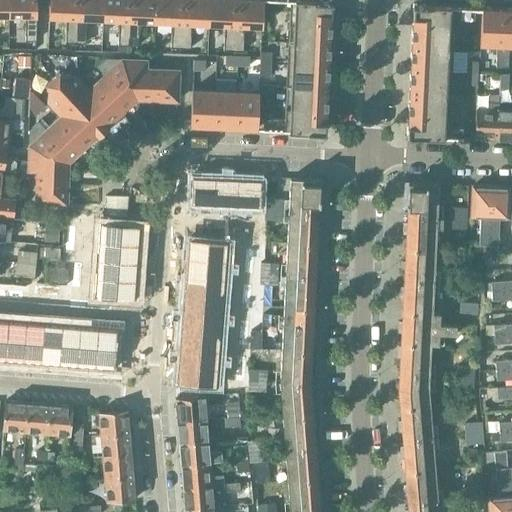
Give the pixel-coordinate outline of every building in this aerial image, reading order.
[(0,0),(0,14),(9,15),(8,0),(0,0)] [(36,28),(36,0),(8,0),(9,15),(25,15),(25,28),(36,28)] [(76,0),(49,0),(49,16),(66,16),(65,30),(75,30),(76,0)] [(103,0),(76,0),(75,30),(85,31),(86,17),(102,18),(103,0)] [(128,33),(129,0),(103,0),(102,18),(119,19),(118,32),(128,33)] [(155,21),(156,0),(129,0),(128,33),(138,33),(139,20),(155,21)] [(181,35),(182,0),(156,0),(155,21),(171,21),(171,35),(181,35)] [(208,23),(208,0),(182,0),(181,35),(191,35),(191,22),(208,23)] [(234,38),(235,0),(208,0),(208,23),(224,24),(224,37),(234,38)] [(262,0),(235,0),(234,38),(243,38),(244,25),(262,26),(262,0)] [(276,0),(268,0),(269,10),(276,10),(276,0)] [(284,0),(276,0),(276,10),(284,10),(284,0)] [(331,23),(332,0),(325,0),(284,0),(284,10),(289,11),(289,21),(331,23)] [(413,4),(412,27),(454,29),(454,18),(460,19),(460,6),(413,4)] [(460,6),(460,19),(467,19),(468,7),(460,6)] [(468,7),(467,19),(475,19),(475,7),(468,7)] [(503,8),(481,7),(479,44),(496,45),(502,45),(503,8)] [(511,8),(503,8),(502,45),(508,45),(511,45),(511,8)] [(331,23),(289,21),(288,43),(330,45),(331,23)] [(454,29),(412,27),(411,48),(453,50),(454,29)] [(25,40),(36,40),(36,28),(25,28),(25,40)] [(65,30),(65,42),(75,42),(75,30),(65,30)] [(75,42),(85,43),(85,31),(75,30),(75,42)] [(118,32),(118,44),(128,45),(128,33),(118,32)] [(128,45),(137,45),(138,33),(128,33),(128,45)] [(171,35),(170,47),(180,48),(181,35),(171,35)] [(180,48),(190,48),(191,35),(181,35),(180,48)] [(234,38),(224,37),(223,50),(233,50),(234,38)] [(233,50),(243,51),(243,38),(234,38),(233,50)] [(287,64),(328,66),(330,45),(288,43),(287,64)] [(496,45),(495,55),(507,56),(508,45),(502,45),(496,45)] [(453,50),(411,48),(410,70),(452,72),(453,50)] [(271,52),(261,51),(260,63),(270,63),(271,52)] [(237,56),(225,55),(225,65),(237,66),(237,56)] [(507,56),(495,55),(495,66),(507,66),(507,56)] [(250,56),(237,56),(237,66),(249,66),(250,56)] [(105,74),(132,102),(135,99),(144,99),(145,69),(146,60),(106,58),(98,66),(105,74)] [(205,61),(193,60),(192,70),(204,71),(205,61)] [(478,61),(468,61),(467,72),(477,73),(478,61)] [(260,75),(270,75),(270,63),(260,63),(260,75)] [(286,86),(327,88),(328,66),(287,64),(286,86)] [(145,69),(144,99),(161,99),(162,69),(145,69)] [(162,69),(161,99),(177,100),(178,70),(162,69)] [(452,72),(410,70),(409,91),(451,93),(452,72)] [(53,78),(102,130),(116,117),(89,89),(77,76),(62,75),(59,72),(53,78)] [(467,72),(466,84),(476,85),(477,73),(467,72)] [(498,94),(508,94),(508,73),(499,72),(498,94)] [(89,89),(116,117),(132,102),(105,74),(89,89)] [(14,75),(12,90),(24,92),(24,89),(28,90),(30,77),(14,75)] [(61,115),(88,144),(102,130),(53,78),(46,84),(49,87),(49,102),(61,115)] [(327,88),(286,86),(285,107),(326,109),(327,88)] [(214,90),(192,89),(190,126),(213,127),(214,90)] [(213,127),(234,128),(236,91),(214,90),(213,127)] [(257,129),(259,92),(236,91),(234,128),(257,129)] [(451,93),(409,91),(408,113),(450,115),(451,93)] [(5,96),(4,104),(0,107),(0,115),(23,118),(25,98),(5,96)] [(278,130),(325,132),(326,109),(285,107),(284,118),(279,117),(278,130)] [(474,137),(497,138),(498,109),(475,108),(474,137)] [(497,138),(511,138),(511,109),(498,109),(497,138)] [(450,115),(408,113),(407,136),(455,138),(455,126),(449,125),(450,115)] [(34,126),(68,162),(88,144),(61,115),(45,131),(38,123),(34,126)] [(271,117),(263,117),(263,129),(270,129),(271,117)] [(270,129),(278,130),(279,117),(271,117),(270,129)] [(0,144),(6,145),(9,120),(0,119),(0,144)] [(26,169),(37,170),(67,171),(68,162),(34,126),(30,130),(29,162),(26,162),(26,169)] [(463,126),(455,126),(455,138),(463,138),(463,126)] [(26,172),(26,169),(26,162),(5,159),(6,145),(0,144),(0,170),(3,171),(15,171),(26,172)] [(26,177),(26,186),(67,187),(67,171),(37,170),(37,178),(26,177)] [(192,172),(190,204),(213,205),(215,173),(192,172)] [(215,173),(213,205),(236,206),(237,174),(215,173)] [(237,174),(236,206),(260,207),(261,175),(237,174)] [(290,177),(288,210),(318,211),(318,203),(322,203),(323,179),(290,177)] [(407,207),(407,215),(436,216),(438,183),(404,182),(403,207),(407,207)] [(483,243),(486,243),(488,243),(491,186),(472,185),(471,216),(480,216),(479,243),(483,243)] [(67,187),(26,186),(25,201),(36,201),(36,202),(66,203),(67,187)] [(491,186),(488,243),(497,243),(499,217),(508,217),(509,186),(491,186)] [(129,212),(129,193),(107,193),(107,211),(129,212)] [(0,216),(13,218),(15,199),(0,197),(0,216)] [(266,201),(266,209),(282,210),(282,198),(266,197),(266,201)] [(282,210),(266,209),(266,218),(281,219),(282,210)] [(288,210),(286,242),(316,244),(317,229),(320,229),(321,225),(321,219),(318,219),(318,211),(288,210)] [(406,233),(405,247),(435,248),(436,216),(407,215),(406,223),(403,223),(402,228),(403,233),(406,233)] [(466,218),(454,217),(453,225),(466,226),(466,218)] [(0,229),(8,230),(9,221),(5,221),(0,220),(0,229)] [(10,221),(9,230),(12,230),(13,226),(14,226),(17,224),(17,222),(10,221)] [(100,221),(99,239),(139,242),(141,224),(100,221)] [(46,223),(44,238),(58,240),(60,224),(46,223)] [(76,226),(75,238),(83,238),(84,226),(76,226)] [(187,236),(185,255),(227,259),(228,240),(187,236)] [(75,238),(74,250),(82,250),(83,238),(75,238)] [(99,239),(97,258),(138,261),(139,242),(99,239)] [(286,242),(285,274),(315,276),(315,268),(318,268),(319,263),(319,258),(316,258),(316,244),(286,242)] [(497,256),(497,243),(488,243),(486,243),(483,243),(482,255),(486,255),(497,256)] [(39,257),(59,259),(60,248),(40,247),(39,257)] [(404,271),(404,279),(433,280),(435,248),(405,247),(404,261),(401,261),(401,266),(401,271),(404,271)] [(245,248),(244,260),(252,261),(253,249),(245,248)] [(37,253),(23,251),(23,260),(36,261),(37,253)] [(185,255),(184,273),(225,276),(227,259),(185,255)] [(496,268),(497,256),(486,255),(485,267),(496,268)] [(97,258),(96,276),(137,279),(138,261),(97,258)] [(23,264),(23,274),(34,275),(36,261),(23,260),(23,264)] [(244,260),(243,272),(251,272),(252,261),(244,260)] [(73,262),(72,274),(80,275),(81,263),(73,262)] [(259,262),(259,273),(278,274),(278,262),(259,262)] [(45,282),(66,284),(67,268),(46,266),(45,282)] [(462,271),(461,281),(477,282),(478,273),(462,271)] [(184,273),(182,291),(224,294),(225,276),(184,273)] [(278,274),(259,273),(259,282),(278,282),(278,274)] [(72,274),(71,286),(80,287),(80,275),(72,274)] [(285,274),(283,305),(313,307),(314,293),(317,293),(318,288),(317,284),(314,283),(315,276),(285,274)] [(96,276),(95,294),(135,297),(137,279),(96,276)] [(403,297),(402,309),(432,312),(433,280),(404,279),(403,287),(400,287),(399,292),(400,297),(403,297)] [(511,279),(490,280),(491,290),(511,288),(511,279)] [(477,282),(461,281),(460,290),(476,292),(477,282)] [(242,284),(242,296),(250,296),(250,284),(242,284)] [(511,298),(511,288),(491,290),(491,299),(511,298)] [(0,289),(0,296),(10,298),(10,290),(0,289)] [(10,290),(10,298),(22,299),(22,291),(10,290)] [(182,291),(181,309),(223,312),(224,294),(182,291)] [(242,296),(241,308),(249,308),(250,296),(242,296)] [(70,299),(69,307),(82,308),(82,300),(70,299)] [(82,300),(82,308),(93,309),(93,301),(82,300)] [(480,301),(470,301),(469,314),(479,315),(480,301)] [(100,302),(100,309),(111,310),(112,303),(100,302)] [(283,305),(282,315),(313,317),(313,307),(283,305)] [(181,309),(180,327),(221,330),(223,312),(181,309)] [(402,309),(401,320),(439,323),(439,312),(432,312),(402,309)] [(282,315),(281,349),(311,350),(311,336),(313,336),(315,331),(315,326),(312,326),(313,317),(282,315)] [(0,316),(0,358),(5,359),(8,317),(0,316)] [(8,317),(5,359),(23,361),(26,319),(8,317)] [(26,319),(23,361),(41,362),(44,320),(26,319)] [(44,320),(41,362),(59,364),(62,322),(44,320)] [(240,320),(239,332),(247,332),(248,321),(240,320)] [(400,331),(400,343),(430,345),(430,343),(438,344),(438,333),(455,333),(455,332),(456,324),(439,323),(401,320),(401,322),(399,322),(397,327),(398,331),(400,331)] [(62,322),(59,364),(77,365),(80,323),(62,322)] [(511,322),(492,324),(493,334),(511,332),(511,322)] [(80,323),(77,365),(95,366),(98,324),(80,323)] [(98,324),(95,366),(113,368),(116,326),(98,324)] [(180,327),(178,345),(220,348),(221,330),(180,327)] [(250,347),(261,347),(262,329),(252,328),(250,347)] [(239,332),(238,344),(246,345),(247,332),(239,332)] [(511,341),(511,332),(493,334),(484,334),(485,343),(511,341)] [(399,365),(399,373),(429,374),(430,345),(400,343),(399,355),(397,355),(396,360),(396,365),(399,365)] [(178,345),(177,363),(219,366),(220,348),(178,345)] [(281,349),(279,382),(309,383),(310,374),(312,374),(314,370),(313,365),(310,364),(311,350),(281,349)] [(237,356),(236,368),(244,368),(245,356),(237,356)] [(486,370),(511,368),(511,359),(478,361),(478,370),(486,370)] [(177,363),(176,381),(217,385),(219,366),(177,363)] [(236,368),(235,380),(243,380),(244,368),(236,368)] [(511,378),(511,368),(486,370),(486,375),(496,374),(496,379),(511,378)] [(462,369),(461,376),(473,377),(474,370),(462,369)] [(248,370),(248,381),(265,382),(265,370),(248,370)] [(399,391),(400,405),(429,403),(428,387),(429,374),(399,373),(399,381),(397,380),(396,385),(396,390),(399,391)] [(473,377),(461,376),(461,384),(473,385),(473,377)] [(265,382),(248,381),(248,390),(265,390),(265,382)] [(279,382),(282,416),(312,414),(311,399),(313,399),(314,394),(313,390),(310,390),(309,383),(279,382)] [(511,396),(511,385),(496,387),(488,388),(489,398),(511,396)] [(175,398),(177,420),(205,418),(204,395),(175,398)] [(73,432),(74,401),(6,398),(4,429),(73,432)] [(226,402),(227,416),(239,415),(238,409),(239,409),(238,401),(226,402)] [(402,430),(402,438),(432,436),(429,403),(400,405),(401,420),(398,421),(397,426),(399,430),(402,430)] [(131,406),(100,408),(108,498),(139,496),(131,406)] [(283,433),(285,448),(314,446),(313,438),(317,437),(317,433),(316,428),(313,428),(312,414),(282,416),(283,433)] [(239,415),(227,416),(228,424),(239,423),(239,415)] [(177,420),(179,442),(207,440),(205,418),(177,420)] [(487,432),(491,431),(499,431),(511,430),(511,420),(487,422),(487,432)] [(469,425),(469,434),(481,433),(480,424),(469,425)] [(511,439),(511,430),(499,431),(491,431),(491,441),(511,439)] [(481,433),(469,434),(470,442),(481,442),(481,433)] [(404,456),(405,470),(435,468),(432,436),(402,438),(403,446),(400,446),(399,451),(401,456),(404,456)] [(247,441),(249,450),(265,449),(264,439),(247,441)] [(179,442),(181,465),(209,462),(221,461),(220,451),(208,452),(207,440),(179,442)] [(234,460),(236,460),(246,459),(245,445),(233,446),(234,460)] [(285,448),(287,480),(317,478),(315,463),(318,463),(319,458),(318,453),(315,454),(314,446),(285,448)] [(265,449),(249,450),(250,461),(267,459),(265,449)] [(494,462),(495,468),(504,467),(507,467),(505,450),(503,451),(494,451),(494,462)] [(494,451),(484,452),(485,463),(494,462),(494,451)] [(246,459),(236,460),(237,472),(247,471),(246,459)] [(467,461),(469,483),(480,483),(478,460),(467,461)] [(181,465),(183,487),(211,484),(223,483),(223,474),(210,475),(209,462),(181,465)] [(488,496),(489,511),(508,511),(504,467),(495,468),(497,496),(488,496)] [(407,494),(407,502),(437,499),(435,468),(405,470),(406,484),(403,484),(402,489),(404,494),(407,494)] [(287,480),(289,511),(319,510),(318,502),(321,502),(322,497),(321,492),(318,492),(317,478),(287,480)] [(183,487),(185,508),(213,506),(212,494),(224,493),(224,491),(239,490),(238,482),(211,484),(183,487)] [(468,488),(469,496),(481,495),(480,487),(468,488)] [(481,495),(469,496),(469,504),(481,503),(481,495)] [(438,511),(437,499),(407,502),(408,510),(404,510),(404,511),(438,511)] [(258,503),(258,511),(275,511),(274,501),(258,503)]
